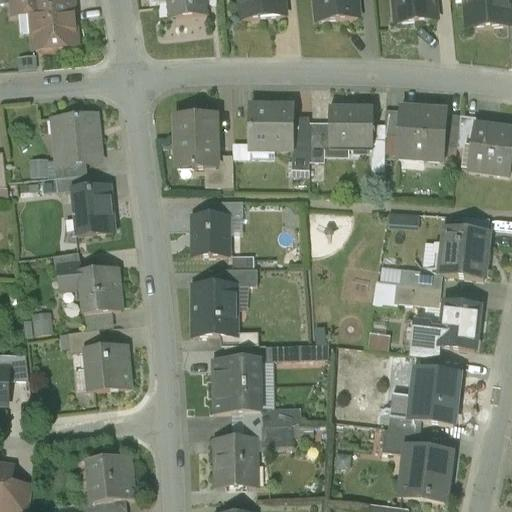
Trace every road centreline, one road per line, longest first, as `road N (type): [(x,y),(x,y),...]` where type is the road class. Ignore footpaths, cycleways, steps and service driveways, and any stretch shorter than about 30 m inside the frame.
road 1 (residential): [(511,87),(364,76),(129,86)]
road 2 (residential): [(129,86),(170,417)]
road 3 (residential): [(481,511),(511,360)]
road 4 (residential): [(129,86),(0,94)]
road 5 (residential): [(170,417),(43,431)]
